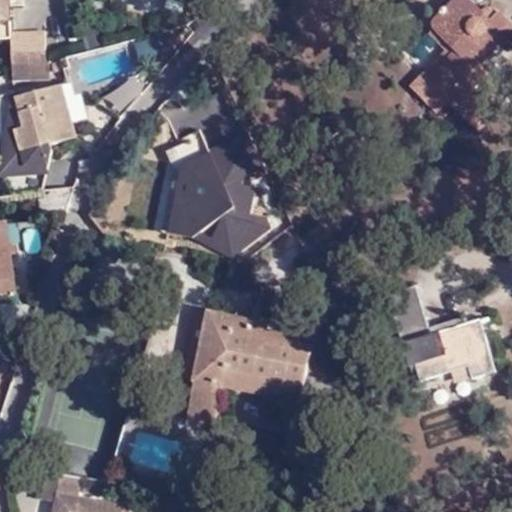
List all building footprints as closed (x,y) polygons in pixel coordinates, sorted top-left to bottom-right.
[(10,0),(0,0),(0,15),(11,15),(10,0)] [(440,32),(465,57),(445,76),(482,113),(492,104),(474,84),(498,61),(501,61),(504,60),(507,59),(508,56),(509,52),(508,49),(511,45),(511,21),(509,19),(500,26),(490,16),(474,0),(468,0),(443,23),(442,24),(440,28),(440,32)] [(500,26),(509,19),(507,17),(503,15),(499,14),(494,14),(490,16),(500,26)] [(0,33),(12,33),(12,22),(11,15),(0,15),(0,33)] [(81,26),(92,59),(113,53),(103,20),(81,26)] [(46,21),(12,22),(12,33),(14,72),(43,73),(52,71),(51,53),(48,53),(46,21)] [(492,104),(482,113),(445,76),(435,85),(475,127),(496,108),(492,104)] [(14,91),(0,94),(0,118),(10,153),(76,135),(63,84),(16,96),(14,91)] [(108,86),(99,100),(108,106),(117,91),(108,86)] [(176,165),(168,237),(240,246),(273,235),(266,214),(251,212),(254,184),(222,181),(262,168),(250,131),(206,145),(202,132),(168,143),(176,165)] [(63,162),(60,184),(74,186),(77,164),(63,162)] [(9,228),(0,229),(0,302),(21,299),(9,228)] [(470,385),(480,382),(494,379),(479,325),(467,328),(465,320),(429,330),(417,290),(390,299),(399,334),(404,333),(411,358),(418,384),(466,372),(470,385)] [(208,311),(191,385),(217,390),(219,383),(222,368),(281,380),(278,394),(297,398),(307,346),(298,344),(299,335),(264,329),(266,323),(208,311)] [(404,333),(399,334),(406,359),(411,358),(404,333)] [(222,368),(219,383),(278,394),(281,380),(222,368)] [(211,419),(217,390),(191,385),(184,414),(211,419)] [(121,511),(77,505),(80,485),(41,479),(36,508),(54,511),(53,511),(121,511)]
